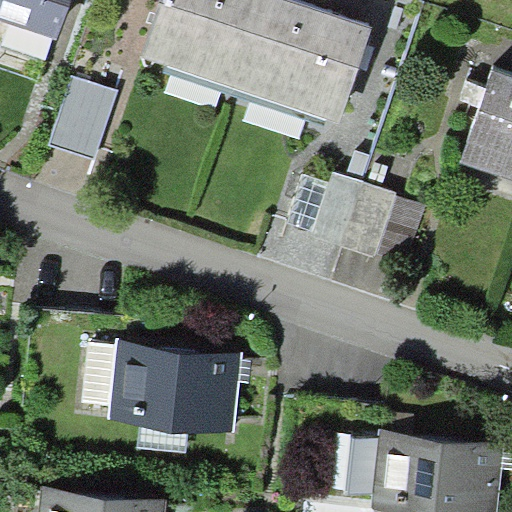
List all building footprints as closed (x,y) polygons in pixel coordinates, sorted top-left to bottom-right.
[(60,0),(0,0),(0,14),(52,29),(60,0)] [(329,15),(281,0),(151,0),(131,57),(299,114),(329,15)] [(511,76),(488,69),(457,165),(511,183),(511,76)] [(115,93),(65,77),(44,144),(93,160),(115,93)] [(391,193),(329,173),(307,236),(371,255),(391,193)] [(237,351),(108,342),(103,419),(232,429),(237,351)] [(493,511),(498,443),(380,431),(373,510),(399,511),(493,511)] [(161,511),(162,500),(33,491),(31,511),(161,511)]
